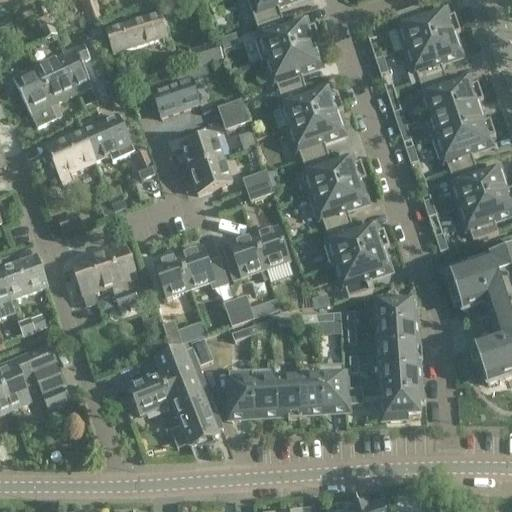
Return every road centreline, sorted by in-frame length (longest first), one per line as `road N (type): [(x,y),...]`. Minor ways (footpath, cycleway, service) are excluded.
road 1 (residential): [(339,21),(444,329),(449,468)]
road 2 (unclassified): [(449,468),(121,486)]
road 3 (residential): [(50,254),(182,205),(142,103)]
road 4 (residential): [(121,486),(50,254)]
road 5 (unclassified): [(121,486),(0,487)]
